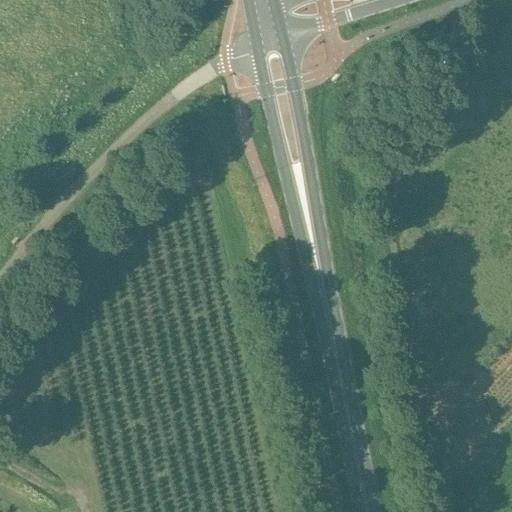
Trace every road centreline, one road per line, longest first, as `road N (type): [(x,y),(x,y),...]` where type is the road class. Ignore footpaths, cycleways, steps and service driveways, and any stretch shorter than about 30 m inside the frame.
road 1 (unclassified): [(0,278),(129,134),(174,96),(255,53)]
road 2 (primary): [(323,304),(315,212),(283,47)]
road 3 (primary): [(255,53),(323,304)]
road 4 (primary): [(365,511),(323,304)]
road 5 (tertiary): [(280,34),(395,0)]
